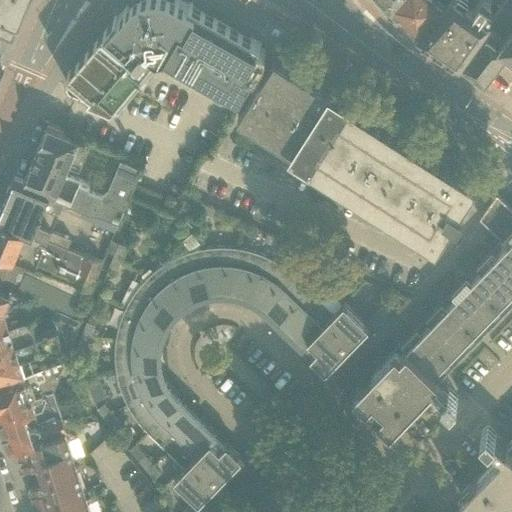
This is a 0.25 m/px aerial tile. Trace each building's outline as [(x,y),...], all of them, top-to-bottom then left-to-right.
[(0,0),(0,27),(8,31),(9,28),(13,18),(15,15),(14,15),(18,5),(19,5),(21,2),(20,1),(20,0),(0,0)] [(118,16),(116,15),(67,72),(68,74),(66,78),(66,79),(66,81),(66,83),(67,85),(68,86),(69,88),(71,89),(72,90),(83,94),(111,106),(156,52),(164,51),(169,54),(239,94),(251,74),(253,76),(263,59),(264,55),(263,51),(261,49),(258,47),(261,43),(189,2),(187,4),(180,0),(132,0),(131,2),(129,4),(127,6),(118,16)] [(394,0),(390,5),(415,32),(444,0),(394,0)] [(453,59),(461,64),(490,22),(484,17),(494,3),(489,0),(482,0),(475,11),(458,0),(444,0),(415,32),(417,34),(433,45),(453,59)] [(511,0),(505,0),(490,22),(461,64),(484,82),(507,53),(511,56),(511,0)] [(412,229),(419,234),(436,244),(453,218),(457,220),(464,210),(460,208),(476,181),(452,166),(451,168),(430,155),(431,153),(430,153),(429,154),(408,140),(409,139),(408,139),(407,140),(394,131),(394,130),(393,131),(371,117),(372,116),(371,116),(371,117),(349,103),(350,102),(349,101),(348,103),(335,94),(336,93),(335,92),(334,94),(313,80),(313,79),(313,78),(312,79),(275,56),(237,115),(413,227),(412,229)] [(33,157),(24,179),(83,204),(91,185),(64,173),(68,164),(79,169),(79,168),(90,142),(66,132),(47,124),(36,150),(33,157)] [(104,190),(91,185),(83,204),(85,205),(119,219),(121,220),(130,193),(140,164),(121,156),(108,186),(104,190)] [(14,175),(0,208),(0,219),(67,247),(68,246),(71,238),(51,230),(61,207),(81,215),(85,205),(83,204),(24,179),(14,175)] [(511,511),(511,208),(496,194),(479,218),(506,244),(407,347),(401,342),(353,391),(390,428),(431,385),(451,405),(458,397),(438,379),(511,301),(511,439),(507,445),(487,426),(480,433),(500,452),(459,494),(477,511),(511,511)] [(167,195),(162,207),(178,214),(183,202),(167,195)] [(188,207),(199,212),(199,210),(202,203),(192,198),(188,207)] [(199,210),(199,212),(211,217),(215,208),(202,203),(199,210)] [(0,219),(0,250),(18,258),(34,265),(35,265),(36,262),(74,278),(84,254),(67,247),(0,219)] [(264,242),(274,247),(278,238),(268,233),(264,242)] [(278,238),(274,247),(286,253),(290,244),(278,238)] [(119,242),(114,254),(121,257),(122,258),(127,246),(119,242)] [(213,247),(205,248),(211,291),(217,291),(223,290),(231,291),(238,248),(230,247),(221,247),(213,247)] [(179,255),(171,259),(192,298),(196,296),(201,294),(206,292),(211,291),(205,248),(196,250),(187,252),(179,255)] [(249,250),(238,248),(231,291),(236,292),(240,293),(245,295),(249,297),(269,258),(259,253),(249,250)] [(0,284),(27,296),(30,298),(33,297),(75,316),(81,302),(83,297),(86,291),(85,290),(81,288),(42,272),(42,270),(35,266),(35,265),(34,265),(18,258),(0,250),(0,284)] [(74,278),(72,284),(90,291),(102,261),(84,254),(74,278)] [(121,257),(114,254),(110,266),(118,269),(122,258),(121,257)] [(273,260),(269,258),(249,297),(254,299),(258,302),(262,305),(266,308),(296,277),(294,275),(281,265),(277,262),(273,260)] [(150,274),(144,279),(176,310),(180,306),(185,302),(190,299),(192,298),(171,259),(168,261),(161,265),(155,269),(150,274)] [(331,265),(328,273),(337,277),(346,281),(349,273),(331,265)] [(315,295),(296,277),(266,308),(284,326),(315,295)] [(129,299),(125,306),(165,326),(167,322),(170,318),(173,314),(176,310),(144,279),(139,285),(134,292),(129,299)] [(0,307),(8,305),(27,296),(0,284),(0,307)] [(333,313),(315,295),(284,326),(303,344),(333,313)] [(343,302),(333,313),(303,344),(312,353),(310,355),(329,373),(346,355),(343,351),(363,331),(366,334),(385,314),(378,308),(364,322),(343,302)] [(0,307),(0,346),(36,335),(30,316),(14,321),(8,305),(0,307)] [(116,330),(115,339),(159,345),(160,339),(162,333),(165,326),(125,306),(121,314),(119,322),(116,330)] [(53,317),(56,325),(58,324),(57,323),(61,321),(60,319),(63,312),(57,309),(53,317)] [(58,324),(56,325),(65,356),(80,319),(63,312),(60,319),(61,321),(57,323),(58,324)] [(87,321),(83,332),(90,335),(91,335),(96,324),(87,321)] [(90,335),(83,332),(78,344),(86,348),(91,335),(90,335)] [(36,335),(0,346),(0,378),(25,371),(20,356),(41,349),(36,335)] [(114,364),(115,372),(159,365),(158,358),(158,352),(159,345),(115,339),(114,347),(114,356),(114,364)] [(0,378),(0,408),(16,404),(15,401),(43,392),(43,393),(53,390),(65,358),(25,371),(0,378)] [(123,397),(126,404),(166,384),(164,379),(162,375),(160,370),(159,365),(115,372),(117,381),(120,389),(123,397)] [(90,380),(97,405),(120,398),(113,373),(90,380)] [(144,429),(147,431),(178,399),(174,396),(171,392),(168,388),(166,384),(126,404),(131,413),(138,421),(144,429)] [(16,404),(0,408),(0,420),(9,449),(13,447),(28,442),(66,430),(61,415),(53,390),(43,393),(43,392),(15,401),(16,404)] [(147,431),(166,449),(196,417),(180,401),(178,399),(147,431)] [(97,408),(104,417),(111,413),(111,412),(104,403),(97,408)] [(111,413),(104,417),(112,428),(119,423),(111,412),(111,413)] [(166,449),(184,467),(215,436),(196,417),(166,449)] [(13,448),(21,470),(23,471),(36,467),(42,484),(29,488),(27,491),(34,511),(100,511),(94,490),(87,489),(84,490),(78,470),(80,469),(85,464),(83,458),(77,457),(74,458),(68,440),(77,437),(75,434),(66,431),(13,448)] [(215,436),(184,467),(174,477),(195,497),(181,511),(194,511),(207,499),(203,496),(223,475),(227,479),(244,460),(226,442),(224,445),(215,436)] [(129,448),(146,468),(152,463),(153,462),(136,442),(129,448)] [(152,463),(146,468),(155,479),(162,472),(153,462),(152,463)] [(263,475),(256,482),(260,486),(263,489),(270,482),(267,479),(266,478),(263,475)] [(267,511),(256,501),(245,511),(267,511)]
